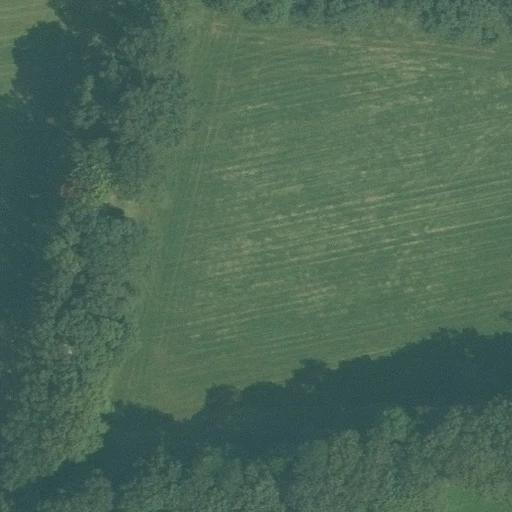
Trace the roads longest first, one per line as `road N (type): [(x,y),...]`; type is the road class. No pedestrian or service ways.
road 1 (track): [(146,0),(26,511)]
road 2 (track): [(511,454),(238,511)]
